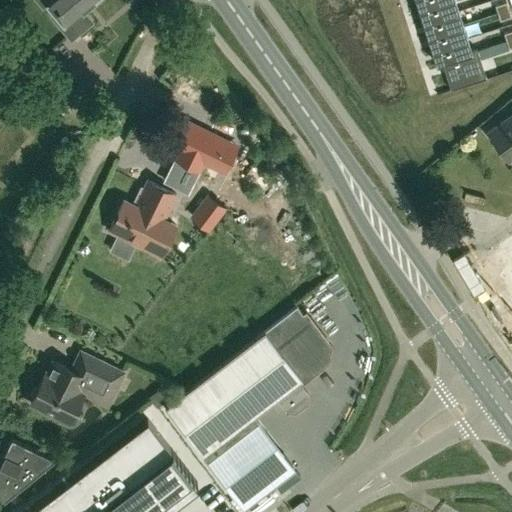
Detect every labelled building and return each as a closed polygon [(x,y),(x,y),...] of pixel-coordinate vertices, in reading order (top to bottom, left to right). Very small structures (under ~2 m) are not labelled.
[(53,0),(60,8),(51,15),(71,39),(92,21),(83,11),(95,0),(53,0)] [(454,0),(440,0),(418,7),(422,21),(458,9),(454,0)] [(497,12),(508,8),(506,1),(494,4),(497,12)] [(508,8),(497,12),(499,20),(511,16),(508,8)] [(458,9),(422,21),(426,35),(462,23),(458,9)] [(462,23),(426,35),(431,48),(467,37),(462,23)] [(511,29),(503,32),(506,40),(511,37),(511,29)] [(48,60),(27,33),(14,44),(35,70),(48,60)] [(467,37),(431,48),(435,62),(441,60),(471,51),(467,37)] [(471,51),(441,60),(450,88),(486,77),(477,49),(471,51)] [(48,90),(64,79),(57,69),(40,81),(48,90)] [(511,113),(490,130),(509,156),(511,154),(511,113)] [(226,140),(188,121),(176,147),(180,148),(175,158),(198,169),(202,160),(213,166),(224,171),(237,145),(226,140)] [(131,203),(135,205),(163,218),(175,193),(147,180),(140,194),(137,192),(131,203)] [(223,207),(207,195),(192,216),(208,228),(223,207)] [(175,225),(163,218),(135,205),(131,203),(123,199),(108,229),(160,255),(175,225)] [(185,390),(163,407),(242,509),(267,489),(294,468),(253,416),(276,399),(285,411),(294,412),(306,403),(307,394),(298,382),(301,379),(301,378),(325,360),(327,346),(302,314),(302,313),(296,305),(185,390)] [(30,399),(29,401),(60,416),(69,421),(72,413),(82,392),(106,403),(122,371),(90,355),(80,351),(71,369),(55,361),(48,375),(43,373),(37,386),(33,387),(29,395),(30,399)] [(147,418),(24,511),(170,511),(169,509),(165,511),(158,511),(153,506),(192,476),(171,448),(171,449),(147,418)] [(54,456),(10,435),(0,457),(0,493),(3,497),(54,456)]
